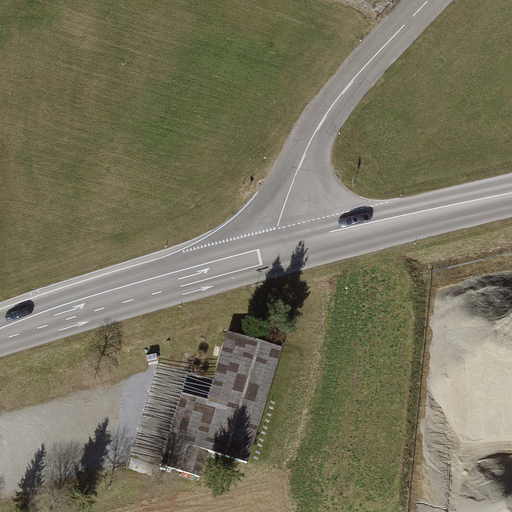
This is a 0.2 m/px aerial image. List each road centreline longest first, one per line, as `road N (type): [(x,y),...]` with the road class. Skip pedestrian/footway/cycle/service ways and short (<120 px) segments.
road 1 (tertiary): [(430,0),(352,82),(303,154),(279,228),(284,249)]
road 2 (tertiary): [(284,249),(0,331)]
road 3 (tertiary): [(284,249),(511,195)]
